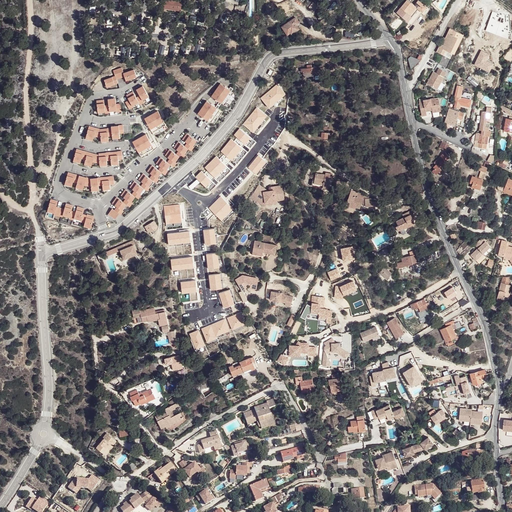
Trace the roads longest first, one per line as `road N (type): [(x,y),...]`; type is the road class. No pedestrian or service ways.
road 1 (residential): [(335,511),(306,431),(279,385),(210,420),(119,483),(43,431)]
road 2 (residential): [(405,95),(434,206),(488,331),(499,389)]
road 3 (residential): [(391,40),(275,53),(236,113),(173,180)]
road 4 (track): [(29,0),(29,209)]
road 5 (residential): [(97,204),(64,195),(59,175),(92,94),(137,82)]
road 6 (unclassified): [(43,254),(43,431)]
road 7 (residential): [(218,81),(185,126),(97,204)]
road 8 (track): [(460,271),(386,311),(342,323)]
road 9 (residential): [(190,316),(208,304),(197,208)]
